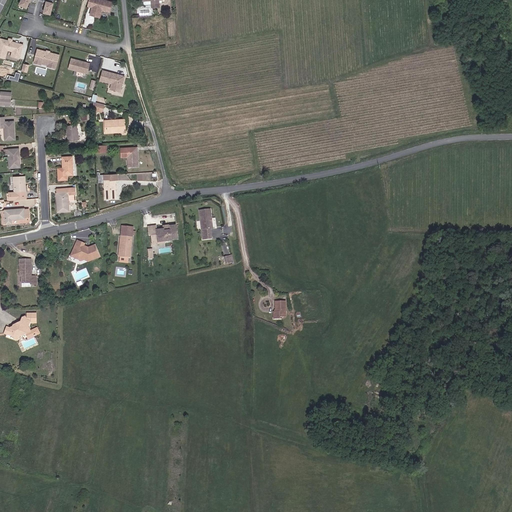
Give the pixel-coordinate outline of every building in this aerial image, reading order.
[(26,10),(30,0),(22,0),(19,6),(26,10)] [(52,4),(53,0),(43,0),(43,2),(46,3),(43,14),(51,16),(53,5),(52,4)] [(115,4),(103,0),(92,0),(90,7),(96,9),(95,10),(94,11),(93,15),(102,18),(104,11),(112,13),(115,4)] [(20,61),(23,47),(12,44),(9,44),(0,41),(0,42),(0,59),(5,61),(7,52),(13,54),(12,59),(20,61)] [(57,71),(60,57),(50,55),(48,55),(38,52),(36,61),(40,62),(40,65),(42,66),(49,67),(49,69),(57,71)] [(89,75),(91,65),(72,60),(69,71),(89,75)] [(124,88),(126,78),(105,73),(102,82),(124,88)] [(106,106),(94,103),(95,111),(104,113),(106,106)] [(6,142),(15,141),(14,123),(4,124),(3,118),(0,118),(0,129),(4,129),(6,142)] [(126,133),(128,133),(127,121),(106,122),(107,135),(117,134),(116,132),(126,131),(126,133)] [(69,143),(80,141),(77,125),(66,127),(69,143)] [(96,144),(96,152),(107,152),(107,145),(96,144)] [(132,168),(142,167),(140,149),(131,149),(132,168)] [(11,169),(21,168),(19,151),(5,152),(6,156),(10,156),(11,169)] [(60,186),(69,185),(69,178),(75,177),(73,159),(63,160),(64,173),(65,175),(59,175),(60,186)] [(107,201),(118,200),(117,182),(120,181),(120,175),(106,176),(107,201)] [(28,202),(27,193),(25,178),(15,179),(16,195),(10,195),(10,204),(28,202)] [(78,189),(59,191),(60,214),(72,213),(71,207),(70,207),(70,203),(77,202),(77,196),(78,196),(78,189)] [(213,209),(201,210),(204,240),(214,239),(213,229),(216,228),(213,209)] [(25,219),(29,219),(29,211),(1,213),(1,227),(12,226),(12,222),(25,221),(25,219)] [(158,226),(150,227),(149,227),(150,235),(152,235),(153,245),(166,244),(167,242),(173,241),(175,240),(179,239),(178,225),(171,226),(172,230),(165,230),(165,229),(159,229),(158,226)] [(135,228),(123,226),(120,257),(121,257),(121,263),(130,264),(130,258),(132,258),(135,228)] [(87,244),(79,241),(72,257),(83,262),(86,261),(90,263),(103,257),(97,245),(90,248),(87,246),(87,244)] [(234,255),(225,257),(227,264),(236,262),(234,255)] [(33,260),(21,260),(21,287),(40,287),(40,276),(34,276),(33,260)] [(288,302),(277,302),(278,312),(275,312),(275,319),(284,319),(284,317),(288,317),(288,302)] [(39,313),(29,314),(28,319),(27,317),(23,319),(22,323),(14,326),(12,328),(8,327),(6,334),(15,337),(15,339),(20,341),(21,338),(27,335),(30,340),(42,334),(39,328),(32,331),(30,328),(32,324),(39,325),(39,313)]
